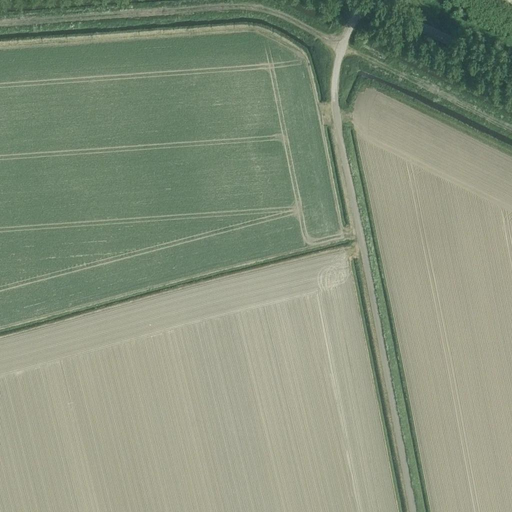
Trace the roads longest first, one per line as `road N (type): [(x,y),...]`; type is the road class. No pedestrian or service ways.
road 1 (track): [(416,511),(337,116),(340,48),(361,0)]
road 2 (track): [(0,21),(234,9),(289,21),(340,48)]
road 3 (unclassified): [(511,71),(363,0)]
